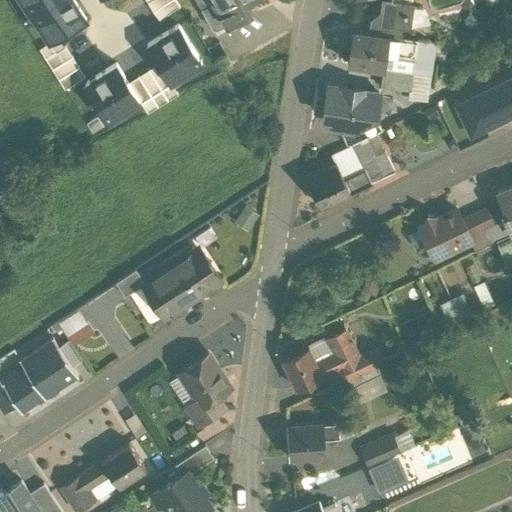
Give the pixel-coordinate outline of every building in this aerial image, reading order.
[(86,16),(76,0),(41,0),(35,4),(43,16),(38,19),(50,38),(86,16)] [(177,0),(149,0),(159,16),(180,3),(177,0)] [(215,2),(214,0),(196,0),(202,9),(215,2)] [(214,0),(215,2),(226,23),(251,10),(245,0),(214,0)] [(406,3),(388,0),(382,4),(381,16),(377,15),(371,19),(369,32),(387,34),(387,35),(399,37),(401,24),(403,25),(404,17),(406,17),(407,12),(405,10),(406,3)] [(226,23),(215,2),(202,9),(212,28),(216,29),(226,23)] [(178,23),(147,43),(158,60),(170,80),(189,68),(186,64),(199,56),(178,23)] [(369,32),(352,29),(347,62),(382,67),(383,67),(383,66),(385,52),(387,35),(387,34),(369,32)] [(62,34),(40,47),(65,87),(86,74),(62,34)] [(399,37),(387,35),(385,52),(414,56),(416,39),(399,37)] [(414,56),(385,52),(383,66),(411,70),(414,56)] [(225,53),(216,58),(222,70),(232,65),(225,53)] [(128,78),(149,111),(178,93),(170,80),(158,60),(128,78)] [(85,82),(105,114),(118,106),(122,111),(140,99),(116,62),(85,82)] [(411,70),(383,66),(383,67),(382,67),(383,68),(380,85),(409,89),(411,70)] [(472,132),(511,112),(511,72),(456,100),(472,132)] [(363,87),(345,85),(345,87),(334,85),(332,98),(327,97),(324,117),(335,118),(334,125),(344,126),(350,127),(361,120),(363,123),(374,115),(377,113),(380,92),(363,90),(363,87)] [(361,120),(350,127),(344,126),(343,133),(347,144),(352,142),(366,135),(382,127),(374,115),(363,123),(361,120)] [(366,135),(352,142),(362,161),(372,156),(376,154),(366,135)] [(376,154),(372,156),(381,176),(394,169),(385,150),(376,154)] [(372,156),(362,161),(364,167),(371,181),(381,176),(372,156)] [(335,161),(306,176),(321,206),(350,192),(343,177),(335,161)] [(364,167),(343,177),(350,192),(371,181),(364,167)] [(511,183),(497,190),(504,208),(502,209),(508,225),(511,223),(511,183)] [(456,207),(437,216),(428,213),(424,223),(420,225),(428,242),(425,251),(434,254),(435,256),(470,238),(472,237),(463,219),(456,207)] [(487,207),(475,213),(489,241),(501,236),(487,207)] [(489,241),(475,213),(463,219),(472,237),(470,238),(475,248),(489,241)] [(511,231),(500,237),(511,261),(511,260),(511,231)] [(142,281),(143,283),(163,312),(164,315),(216,280),(203,261),(203,262),(193,247),(142,281)] [(134,268),(114,282),(123,296),(131,291),(143,283),(142,281),(134,268)] [(143,283),(131,291),(151,320),(163,312),(143,283)] [(86,323),(67,336),(73,346),(92,333),(86,323)] [(357,354),(345,327),(326,336),(333,351),(340,365),(347,378),(375,364),(368,349),(357,354)] [(22,411),(40,399),(78,374),(54,338),(20,359),(23,364),(19,366),(1,378),(17,403),(22,411)] [(333,351),(315,359),(308,345),(301,348),(298,343),(292,346),(295,351),(282,357),(296,386),(340,365),(333,351)] [(208,352),(180,371),(197,398),(200,403),(215,393),(229,384),(208,352)] [(385,389),(375,364),(347,378),(358,401),(385,389)] [(0,408),(3,412),(17,403),(1,378),(0,377),(0,408)] [(215,393),(200,403),(197,398),(187,405),(198,423),(223,406),(215,393)] [(337,421),(286,425),(288,456),(324,454),(323,438),(339,436),(337,421)] [(393,434),(360,448),(367,464),(400,450),(393,434)] [(127,441),(101,458),(110,472),(118,483),(144,466),(127,441)] [(205,443),(175,463),(181,473),(187,469),(189,472),(213,456),(205,443)] [(101,458),(79,472),(88,486),(110,472),(101,458)] [(370,469),(379,490),(404,479),(395,458),(370,469)] [(181,473),(150,493),(159,507),(164,503),(169,511),(198,511),(210,504),(189,472),(187,469),(181,473)] [(88,486),(79,472),(60,485),(76,510),(96,497),(88,486)] [(3,491),(1,487),(0,487),(0,511),(41,511),(42,511),(29,491),(21,479),(3,491)] [(63,511),(43,482),(29,491),(42,511),(41,511),(63,511)] [(319,500),(291,511),(324,511),(322,507),(319,500)] [(338,511),(334,502),(322,507),(324,511),(338,511)]
